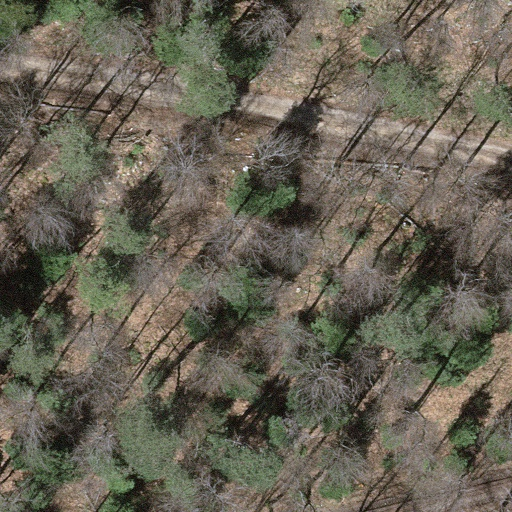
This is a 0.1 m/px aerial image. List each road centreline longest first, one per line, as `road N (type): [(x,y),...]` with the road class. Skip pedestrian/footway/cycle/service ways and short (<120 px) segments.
road 1 (track): [(511,158),(128,81),(0,64)]
road 2 (track): [(511,478),(385,511)]
